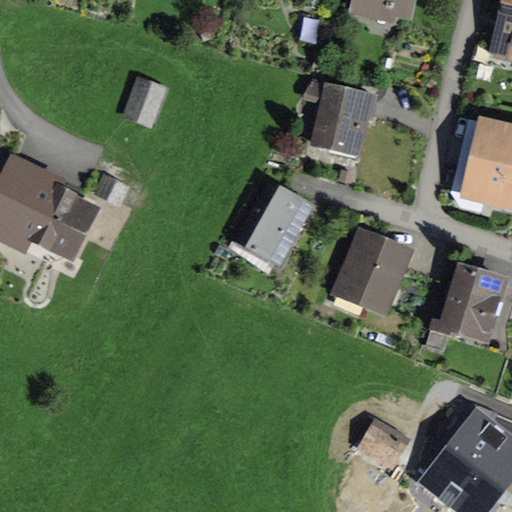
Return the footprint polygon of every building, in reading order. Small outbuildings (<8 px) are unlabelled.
[(357,0),(354,11),(374,16),(376,6),(406,13),(409,0),(357,0)] [(511,0),(494,0),(490,18),(505,22),(498,51),(511,54),(511,0)] [(139,83),(132,102),(153,110),(160,91),(139,83)] [(319,119),(313,145),(354,155),(362,117),(369,118),(374,99),(327,88),(321,109),(315,108),(313,117),(319,119)] [(511,132),(487,127),(470,195),(511,204),(511,132)] [(0,238),(11,244),(18,229),(69,254),(93,207),(58,190),(61,183),(15,161),(0,191),(0,238)] [(270,184),(237,243),(277,265),(310,206),(270,184)] [(361,233),(335,293),(359,303),(352,321),(397,340),(405,320),(384,312),(409,253),(361,233)] [(507,356),(481,348),(503,282),(460,269),(455,286),(451,284),(446,299),(451,301),(443,326),(471,335),(459,374),(497,386),(507,356)] [(442,445),(423,469),(477,511),(511,465),(511,452),(475,423),(452,453),(442,445)] [(376,426),(365,446),(390,461),(402,441),(376,426)]
